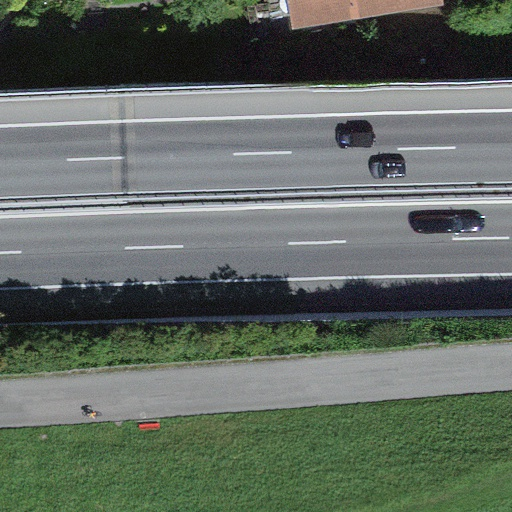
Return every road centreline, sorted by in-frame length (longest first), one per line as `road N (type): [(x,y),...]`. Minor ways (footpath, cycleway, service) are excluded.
road 1 (residential): [(0,402),(511,363)]
road 2 (motorway): [(0,253),(511,236)]
road 3 (motorway): [(511,149),(0,164)]
